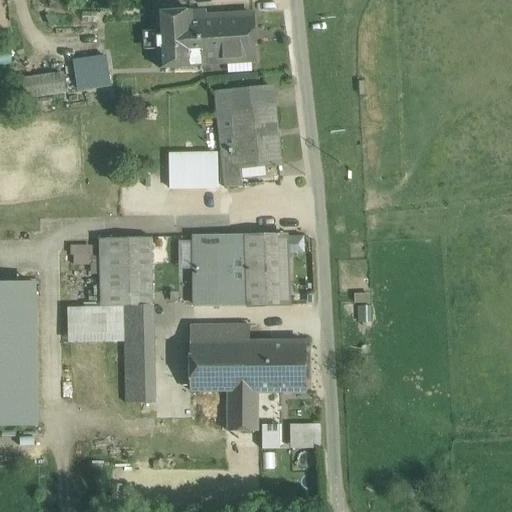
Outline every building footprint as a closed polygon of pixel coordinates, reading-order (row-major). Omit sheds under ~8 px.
[(190,11),(157,13),(160,69),(193,65),(202,64),(200,18),(191,18),(190,11)] [(253,15),(200,18),(202,64),(256,60),(253,15)] [(109,55),(74,57),(77,89),(111,86),(109,55)] [(25,80),(28,105),(68,99),(64,75),(25,80)] [(271,87),(215,93),(221,152),(239,150),(241,169),(279,165),(271,87)] [(239,150),(221,152),(225,188),(243,186),(241,169),(239,150)] [(219,188),(219,152),(170,152),(170,188),(219,188)] [(286,236),(245,237),(247,302),(247,307),(288,306),(286,236)] [(305,236),(292,236),(292,251),(305,251),(305,236)] [(245,237),(195,238),(196,259),(197,259),(198,304),(247,302),(245,237)] [(101,239),(101,307),(125,307),(125,306),(153,306),(153,307),(152,238),(101,239)] [(37,284),(0,284),(0,426),(39,426),(37,284)] [(125,307),(126,342),(127,403),(155,402),(153,307),(153,306),(125,306),(125,307)] [(125,307),(101,307),(68,307),(68,343),(126,342),(125,307)] [(250,343),(250,325),(191,326),(191,343),(250,343)] [(306,392),(305,342),(260,343),(260,392),(306,392)] [(250,343),(191,343),(191,392),(228,391),(228,432),(258,431),(258,392),(260,392),(260,343),(250,343)] [(263,448),(322,446),(321,422),(262,424),(263,448)]
